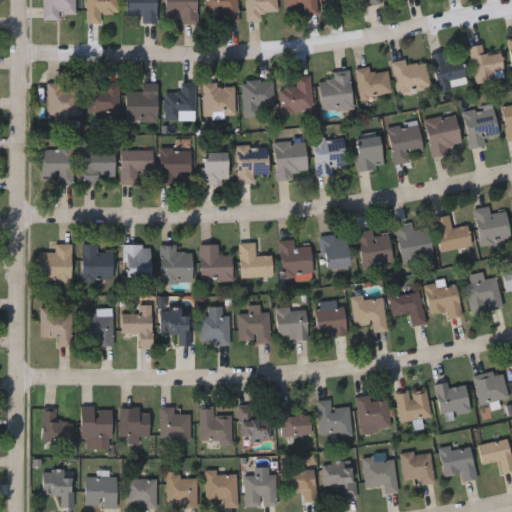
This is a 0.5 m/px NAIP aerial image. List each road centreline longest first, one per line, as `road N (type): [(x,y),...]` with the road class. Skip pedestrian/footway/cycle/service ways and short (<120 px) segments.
road 1 (residential): [(19,0),(24,380),(17,511)]
road 2 (residential): [(511,11),(311,56),(19,53)]
road 3 (residential): [(511,342),(358,379),(241,386),(24,380)]
road 4 (residential): [(24,213),(251,222),(439,199),(511,179)]
